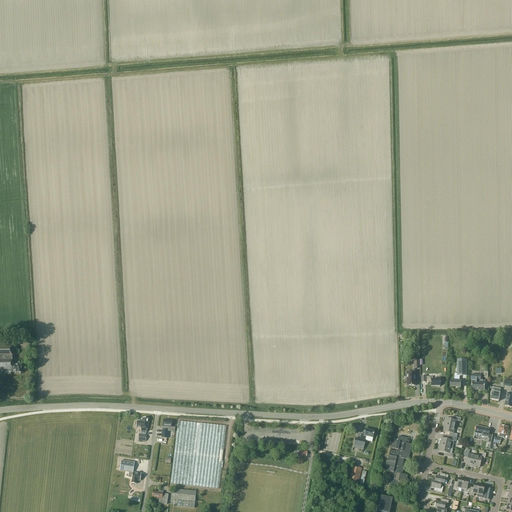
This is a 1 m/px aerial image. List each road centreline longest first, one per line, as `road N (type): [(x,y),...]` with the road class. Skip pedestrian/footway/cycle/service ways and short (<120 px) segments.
road 1 (tertiary): [(441,401),(303,417),(157,408)]
road 2 (tertiary): [(157,408),(0,410)]
